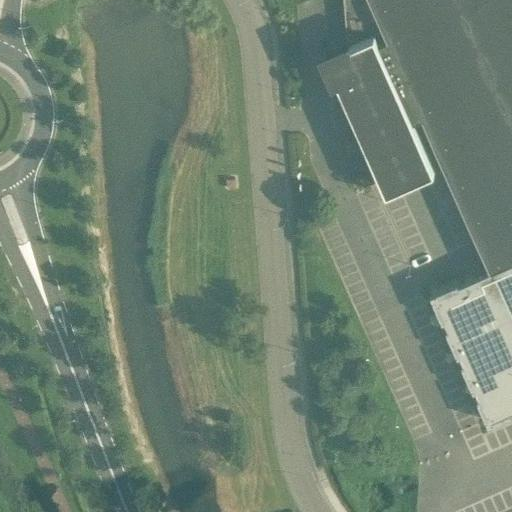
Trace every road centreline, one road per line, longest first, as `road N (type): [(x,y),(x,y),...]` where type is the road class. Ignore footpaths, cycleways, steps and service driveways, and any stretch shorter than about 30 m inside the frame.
road 1 (unclassified): [(314,511),(295,478),(283,422),(250,39),(236,0)]
road 2 (tertiary): [(120,511),(0,190)]
road 3 (tertiary): [(0,181),(32,156),(44,112),(27,71),(0,52)]
